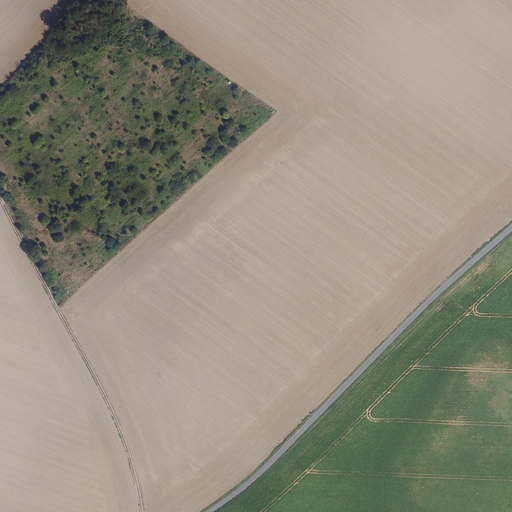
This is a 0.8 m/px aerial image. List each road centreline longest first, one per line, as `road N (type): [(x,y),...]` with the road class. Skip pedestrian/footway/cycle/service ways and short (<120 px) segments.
road 1 (unclassified): [(208,511),(511,228)]
road 2 (track): [(145,511),(119,420),(0,198)]
